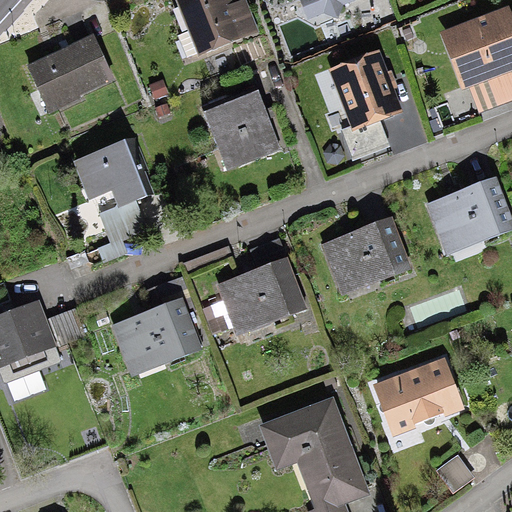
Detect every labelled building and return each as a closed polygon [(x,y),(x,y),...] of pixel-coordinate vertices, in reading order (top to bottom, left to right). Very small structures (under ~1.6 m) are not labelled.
[(241,35),(226,0),(186,0),(180,3),(192,30),(182,34),(180,41),(187,58),(241,35)] [(303,0),(306,5),(318,0),(322,10),(335,14),(339,3),(347,0),(303,0)] [(511,10),(447,36),(467,85),(511,67),(511,10)] [(111,79),(93,41),(72,51),(71,50),(29,69),(38,90),(45,87),(55,110),(80,99),(77,94),(111,79)] [(396,112),(374,57),(335,73),(357,127),(342,133),(353,160),(385,147),(374,121),(396,112)] [(279,149),(255,87),(202,108),(217,147),(229,143),(237,165),(279,149)] [(145,170),(134,141),(76,163),(90,198),(112,190),(119,207),(146,196),(137,173),(145,170)] [(511,223),(495,181),(432,206),(447,244),(476,233),(479,242),(511,229),(511,223)] [(391,221),(328,246),(343,284),(371,273),(374,281),(409,268),(391,221)] [(84,252),(66,259),(70,269),(88,263),(84,252)] [(286,262),(222,285),(237,324),(266,313),(269,322),(304,309),(286,262)] [(37,302),(0,315),(0,361),(52,342),(54,347),(84,336),(75,314),(46,326),(37,302)] [(199,349),(181,302),(118,326),(133,364),(161,354),(164,362),(199,349)] [(211,308),(205,310),(214,333),(229,328),(224,316),(215,319),(211,308)] [(105,312),(94,316),(99,327),(110,323),(105,312)] [(380,385),(378,390),(395,433),(461,408),(445,367),(428,373),(423,372),(405,379),(401,377),(380,385)] [(330,404),(265,430),(279,465),(306,454),(318,484),(311,487),(321,511),(345,511),(341,501),(357,494),(341,452),(348,449),(330,404)] [(454,461),(439,472),(453,492),(468,481),(454,461)]
